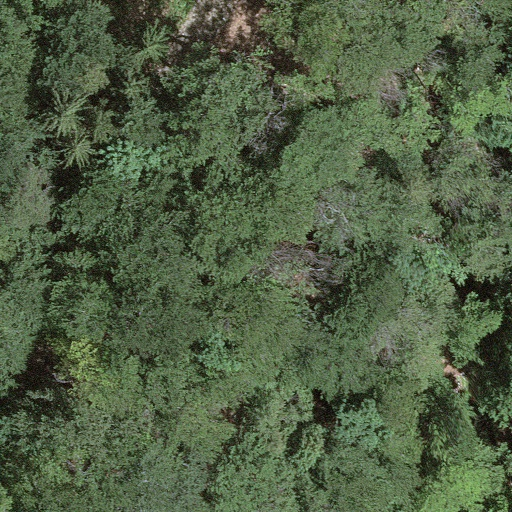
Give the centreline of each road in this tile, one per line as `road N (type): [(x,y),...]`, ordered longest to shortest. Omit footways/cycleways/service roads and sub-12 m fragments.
road 1 (track): [(0,379),(214,0)]
road 2 (track): [(37,311),(43,171),(30,61),(10,0)]
